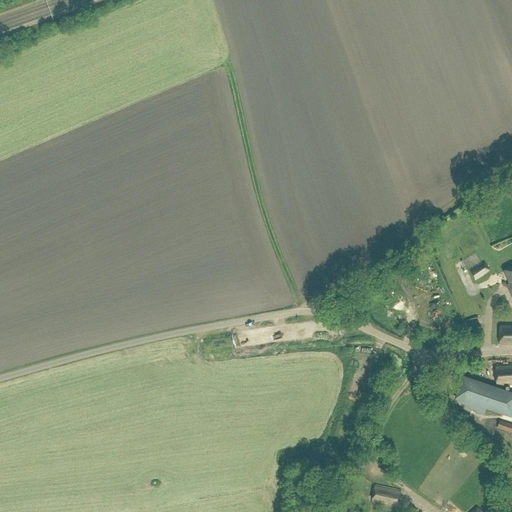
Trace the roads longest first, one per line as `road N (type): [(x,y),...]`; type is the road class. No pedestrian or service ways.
road 1 (residential): [(0,379),(158,337),(309,312)]
road 2 (track): [(355,270),(511,164)]
road 3 (track): [(371,441),(278,457),(268,510)]
road 4 (residential): [(425,352),(309,312)]
road 5 (track): [(368,456),(385,409),(425,352)]
